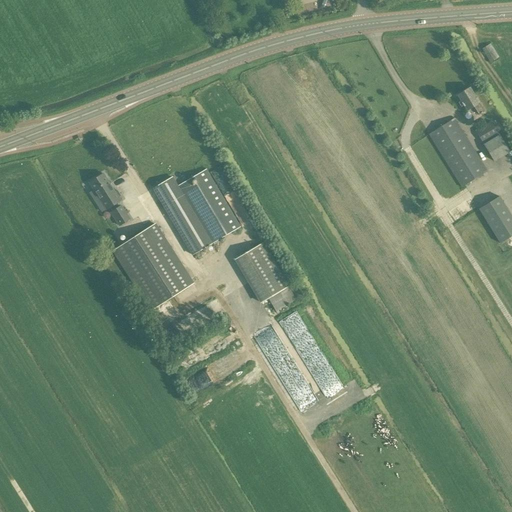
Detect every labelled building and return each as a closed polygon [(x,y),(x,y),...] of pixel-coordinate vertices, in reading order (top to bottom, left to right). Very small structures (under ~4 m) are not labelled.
[(490,63),(498,58),(490,45),(482,50),(490,63)] [(479,116),(485,112),(470,89),(457,96),(467,112),(474,108),(479,116)] [(461,188),(487,172),(454,120),(429,135),(461,188)] [(493,162),(509,153),(491,122),(475,132),(493,162)] [(213,244),(240,228),(206,170),(179,186),(213,244)] [(115,192),(103,174),(89,183),(94,190),(90,193),(102,212),(106,210),(110,208),(112,212),(111,213),(119,226),(130,219),(121,206),(120,207),(117,203),(121,201),(120,200),(122,199),(117,191),(115,192)] [(211,245),(177,187),(172,178),(154,189),(193,256),(211,245)] [(192,283),(154,225),(112,252),(150,310),(192,283)] [(287,287),(262,244),(234,260),(259,303),(267,298),(275,311),(295,299),(287,287)]
